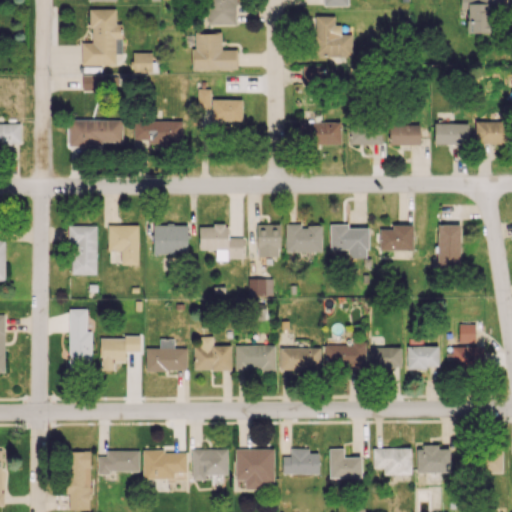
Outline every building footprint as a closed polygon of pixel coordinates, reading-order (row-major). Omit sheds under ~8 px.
[(206,0),(206,24),(235,24),(235,0),(206,0)] [(467,8),(467,33),(491,32),(490,0),(460,0),(461,9),(467,8)] [(115,65),(115,53),(121,53),(122,23),(115,23),(115,9),(90,8),(90,41),(81,41),(81,64),(115,65)] [(334,15),(314,15),(314,55),(352,56),(352,34),(341,34),(341,24),(334,24),(334,15)] [(237,68),(236,49),(221,49),(221,32),(193,33),(194,69),(237,68)] [(132,52),(133,73),(152,72),(152,52),(132,52)] [(303,88),(322,87),(321,65),(302,65),(303,88)] [(105,90),(105,75),(82,75),(83,91),(105,90)] [(209,108),(210,88),(198,88),(197,108),(209,108)] [(241,120),(242,99),(211,99),(211,120),(241,120)] [(122,143),(122,118),(68,119),(69,144),(122,143)] [(133,141),(182,142),(182,120),(133,119),(133,141)] [(341,143),(340,121),(300,122),(300,144),(341,143)] [(475,143),(507,144),(508,122),(475,121),(475,143)] [(0,122),(0,144),(20,145),(21,124),(0,122)] [(468,123),(434,122),(434,143),(468,144),(468,123)] [(382,143),(381,123),(349,124),(349,144),(382,143)] [(419,124),(389,124),(389,144),(419,144),(419,124)] [(279,223),(256,224),(256,256),(279,256),(279,223)] [(368,228),(347,228),(347,224),(330,223),(329,248),(348,249),(348,257),(367,257),(368,228)] [(459,267),(461,224),(437,223),(436,266),(459,267)] [(138,224),(107,224),(108,250),(121,249),(121,264),(138,264),(138,224)] [(187,253),(187,224),(153,224),(152,253),(187,253)] [(321,225),(285,224),(284,251),(321,251),(321,225)] [(379,249),(412,250),(413,224),(391,224),(391,228),(379,228),(379,249)] [(96,225),(68,225),(67,242),(72,242),(72,273),(95,274),(96,225)] [(243,237),(228,237),(228,225),(199,225),(198,249),(215,249),(215,258),(243,259),(243,237)] [(272,296),(272,278),(248,278),(248,295),(272,296)] [(86,331),(86,308),(69,308),(68,368),(91,369),(91,331),(86,331)] [(458,341),(475,342),(475,323),(459,323),(458,341)] [(101,336),(100,370),(113,370),(114,361),(125,362),(125,351),(139,351),(140,337),(101,336)] [(193,369),(231,369),(231,344),(213,344),(213,336),(199,336),(199,345),(193,345),(193,369)] [(145,370),(186,371),(187,348),(173,347),(173,339),(159,339),(159,347),(146,347),(145,370)] [(324,343),(324,368),(365,368),(365,343),(324,343)] [(234,369),(275,370),(275,345),(235,344),(234,369)] [(438,346),(407,345),(407,367),(438,368),(438,346)] [(279,369),(320,370),(320,347),(279,346),(279,369)] [(483,346),(446,347),(446,366),(483,366),(483,346)] [(400,347),(370,347),(370,369),(401,368),(400,347)] [(450,472),(451,448),(439,448),(439,445),(416,445),(415,471),(450,472)] [(410,474),(411,448),(373,447),(373,467),(382,467),(382,473),(410,474)] [(192,448),(191,479),(205,479),(205,474),(227,474),(228,448),(192,448)] [(235,479),(245,479),(245,489),(264,489),(264,481),(273,481),(273,448),(235,448),(235,479)] [(318,473),(319,453),(308,452),(308,448),(290,448),(290,456),(282,456),(282,473),(318,473)] [(329,478),(361,477),(360,456),(343,456),(343,448),(328,448),(329,478)] [(138,470),(139,450),(106,449),(106,456),(98,456),(97,473),(109,473),(109,470),(138,470)] [(66,509),(89,509),(90,451),(67,450),(66,509)] [(186,472),(186,451),(142,450),(142,478),(173,478),(173,472),(186,472)] [(502,472),(502,450),(468,451),(468,473),(502,472)]
